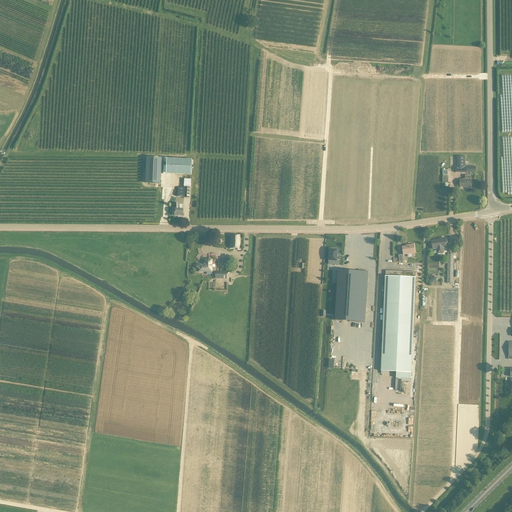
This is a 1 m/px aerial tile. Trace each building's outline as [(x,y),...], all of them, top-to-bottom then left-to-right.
[(476,166),(471,166),(465,167),(465,157),(457,157),(457,167),(455,167),(456,173),(476,173),(476,166)] [(161,184),(162,159),(147,158),(146,183),(161,184)] [(190,176),(191,159),(165,158),(165,174),(190,176)] [(471,175),(465,175),(465,179),(463,179),(463,180),(459,180),(459,188),(471,188),(471,175)] [(190,188),(191,183),(184,183),(184,187),(184,188),(178,188),(178,197),(183,197),(183,198),(190,198),(190,188)] [(173,215),(175,215),(175,216),(183,216),(183,209),(179,209),(179,204),(175,204),(175,209),(175,212),(173,212),(172,212),(172,214),(173,215)] [(230,249),(240,249),(241,235),(230,235),(230,249)] [(446,240),(445,240),(445,238),(441,239),(441,240),(431,241),(433,250),(436,249),(437,254),(444,253),(443,248),(446,248),(446,243),(447,243),(447,242),(447,241),(447,240),(446,240)] [(402,247),(403,255),(415,253),(414,244),(409,245),(409,246),(402,247)] [(330,249),(329,261),(334,261),(334,265),(339,265),(339,261),(337,260),(337,250),(330,249)] [(456,256),(456,252),(453,252),(453,253),(447,253),(447,272),(443,272),(443,277),(446,277),(447,284),(453,284),(454,256),(456,256)] [(212,260),(204,259),(204,264),(197,264),(196,265),(196,266),(196,267),(196,268),(197,269),(198,269),(198,272),(206,272),(206,271),(212,271),(212,270),(213,269),(213,268),(212,267),(212,260)] [(338,270),(335,320),(365,322),(368,272),(338,270)] [(385,276),(381,371),(412,372),(416,277),(415,277),(415,272),(385,270),(385,276)]
